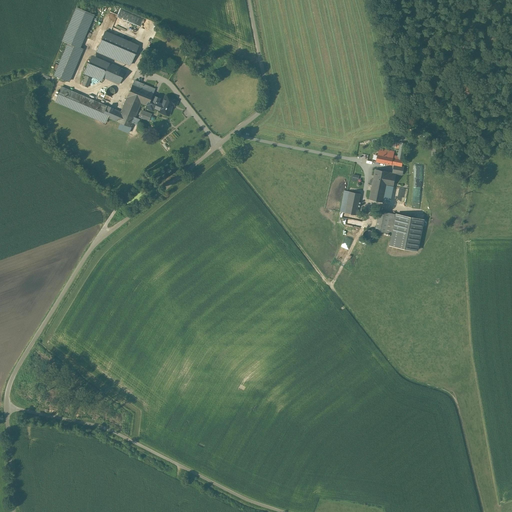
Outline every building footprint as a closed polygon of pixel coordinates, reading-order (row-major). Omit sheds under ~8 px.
[(79,48),(94,15),(77,8),(63,41),(68,43),(79,48)] [(117,14),(109,11),(102,30),(110,33),(117,14)] [(68,43),(54,75),(69,81),(83,50),(79,48),(68,43)] [(128,43),(122,55),(119,62),(127,66),(136,47),(128,43)] [(110,62),(99,57),(92,73),(103,78),(103,77),(119,85),(125,70),(110,63),(110,62)] [(86,75),(82,85),(87,87),(91,78),(86,75)] [(155,89),(134,81),(132,84),(153,93),(155,89)] [(121,112),(78,94),(75,103),(108,117),(117,121),(117,122),(130,127),(141,103),(147,106),(150,99),(153,93),(132,84),(121,112)] [(75,103),(78,94),(61,86),(55,102),(105,123),(108,117),(75,103)] [(112,86),(111,86),(110,86),(109,87),(108,87),(108,88),(107,88),(107,89),(106,90),(106,91),(106,92),(106,93),(106,94),(107,95),(108,96),(109,97),(110,97),(112,97),(113,97),(114,97),(115,96),(115,95),(116,95),(116,94),(117,93),(117,92),(117,91),(116,90),(116,89),(115,88),(114,87),(112,86)] [(162,104),(154,101),(151,107),(153,108),(159,111),(168,115),(173,105),(175,106),(177,101),(174,100),(175,100),(165,96),(162,104)] [(154,101),(150,99),(147,106),(146,108),(150,109),(151,107),(154,101)] [(141,117),(151,122),(154,114),(144,109),(141,117)] [(400,142),(398,156),(393,155),(391,165),(394,165),(401,167),(401,166),(406,143),(400,142)] [(441,147),(431,147),(432,158),(441,158),(441,147)] [(394,152),(379,149),(377,159),(384,160),(384,163),(391,165),(393,155),(394,152)] [(401,167),(394,165),(393,173),(402,175),(403,167),(401,166),(401,167)] [(390,172),(375,169),(373,179),(388,182),(389,173),(390,172)] [(395,174),(389,173),(388,182),(387,185),(393,186),(395,174)] [(388,182),(373,179),(369,200),(384,202),(387,185),(388,182)] [(347,191),(344,191),(340,212),(345,213),(349,191),(347,191)] [(360,194),(349,191),(345,213),(356,215),(360,194)] [(389,213),(379,211),(375,231),(385,233),(389,213)] [(396,214),(389,213),(385,233),(392,234),(396,214)] [(422,219),(396,214),(392,234),(390,245),(416,251),(422,219)] [(346,219),(346,225),(362,227),(363,221),(346,219)] [(368,230),(367,230),(366,230),(365,231),(364,232),(363,233),(363,234),(363,235),(363,236),(363,237),(364,238),(364,239),(365,240),(366,240),(367,241),(368,241),(370,241),(370,240),(371,240),(372,239),(373,239),(373,238),(374,237),(374,236),(374,235),(374,234),(374,233),(373,233),(373,232),(372,231),(371,230),(370,230),(368,230)] [(354,254),(347,268),(353,271),(361,253),(355,250),(353,254),(354,254)]
